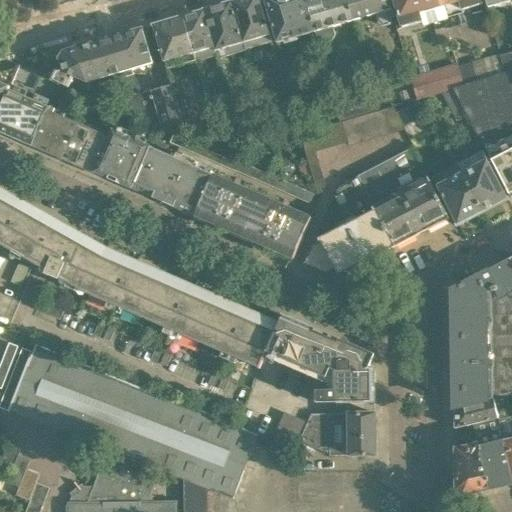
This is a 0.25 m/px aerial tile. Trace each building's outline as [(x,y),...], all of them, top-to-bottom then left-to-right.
[(260,0),(242,0),(234,3),(247,50),(272,43),(260,0)] [(264,0),(277,44),(315,33),(316,33),(306,0),(264,0)] [(333,27),(354,21),(347,0),(306,0),(316,33),(315,33),(317,41),(319,41),(325,44),(333,41),(336,35),(333,27)] [(392,19),(390,11),(392,10),(389,0),(347,0),(354,21),(376,15),(378,23),(382,28),(391,26),(392,19)] [(424,28),(446,21),(438,0),(394,0),(403,29),(423,23),(424,28)] [(464,14),(463,11),(483,5),(481,0),(438,0),(446,21),(449,20),(449,19),(464,14)] [(510,0),(486,0),(489,9),(511,3),(510,0)] [(247,51),(247,50),(234,3),(207,11),(221,60),(247,51)] [(218,60),(221,60),(207,11),(185,17),(198,62),(217,57),(218,60)] [(185,17),(154,26),(165,63),(166,62),(168,70),(184,66),(186,73),(200,69),(198,62),(185,17)] [(450,39),(446,24),(435,28),(438,42),(450,39)] [(152,65),(141,30),(101,42),(111,77),(121,112),(162,130),(151,92),(138,95),(131,71),(152,65)] [(111,77),(101,42),(65,53),(60,59),(63,71),(56,73),(53,80),(69,87),(74,77),(87,84),(111,77)] [(465,85),(452,89),(453,90),(453,91),(471,126),(480,143),(487,141),(489,147),(511,134),(511,52),(500,56),(505,73),(465,85)] [(500,54),(459,66),(465,85),(505,73),(500,56),(500,54)] [(465,85),(459,66),(458,66),(458,64),(430,72),(428,65),(418,68),(420,76),(415,77),(422,99),(453,90),(452,89),(465,85)] [(0,110),(8,91),(10,87),(11,87),(21,66),(0,71),(0,110)] [(12,93),(8,91),(0,110),(0,131),(32,147),(48,111),(49,109),(46,108),(48,101),(36,96),(33,102),(24,98),(27,92),(15,86),(12,93)] [(187,136),(173,86),(151,92),(162,130),(181,139),(187,136)] [(461,131),(471,126),(453,91),(443,96),(461,131)] [(86,106),(89,98),(81,95),(78,102),(86,106)] [(334,98),(341,123),(342,122),(353,119),(364,116),(375,113),(380,111),(376,98),(347,106),(344,95),(334,98)] [(97,101),(89,98),(86,106),(94,109),(97,101)] [(413,104),(397,112),(405,128),(421,119),(413,104)] [(394,107),(385,110),(392,133),(405,129),(394,107)] [(382,136),(392,133),(385,110),(380,111),(375,113),(382,136)] [(32,147),(64,160),(79,124),(48,111),(32,147)] [(375,113),(364,116),(371,140),(382,136),(375,113)] [(360,143),(371,140),(364,116),(353,119),(360,143)] [(360,143),(353,119),(342,122),(348,142),(349,146),(360,143)] [(342,122),(341,123),(331,126),(337,146),(348,142),(342,122)] [(109,137),(79,124),(64,160),(94,173),(94,172),(109,137)] [(337,146),(331,126),(320,129),(326,149),(337,146)] [(315,152),(326,149),(320,129),(300,134),(306,155),(315,152)] [(94,172),(135,190),(154,148),(113,130),(109,137),(94,172)] [(227,137),(231,151),(242,147),(239,134),(227,137)] [(218,165),(221,157),(173,136),(170,144),(218,165)] [(511,137),(486,150),(488,154),(511,198),(511,137)] [(181,159),(154,148),(135,190),(194,216),(213,176),(214,174),(194,165),(196,161),(183,155),(181,159)] [(359,176),(397,247),(450,219),(428,178),(412,149),(359,176)] [(464,173),(485,213),(509,200),(488,160),(483,151),(474,156),(478,165),(464,173)] [(238,164),(221,157),(218,165),(235,172),(238,164)] [(238,164),(235,172),(236,172),(310,204),(314,195),(240,163),(239,165),(238,164)] [(437,186),(458,227),(485,213),(464,173),(459,164),(433,178),(437,186)] [(194,216),(294,259),(312,219),(213,176),(194,216)] [(367,262),(397,247),(359,176),(339,187),(334,198),(348,225),(367,262)] [(323,179),(314,182),(318,193),(322,192),(325,184),(323,179)] [(0,249),(3,250),(1,253),(32,267),(33,265),(33,264),(39,268),(51,275),(58,278),(87,294),(260,369),(266,357),(267,353),(278,328),(277,328),(278,325),(104,250),(79,235),(26,205),(0,190),(0,249)] [(313,246),(305,264),(326,273),(335,269),(339,276),(367,262),(348,225),(320,239),(321,242),(313,246)] [(511,265),(510,262),(491,272),(490,272),(453,291),(455,409),(495,400),(495,399),(507,397),(511,395),(511,265)] [(18,268),(10,283),(20,287),(28,274),(18,268)] [(65,310),(41,300),(36,311),(60,321),(65,310)] [(278,328),(267,353),(273,356),(271,360),(330,385),(330,391),(316,392),(317,404),(349,403),(375,403),(375,369),(369,369),(374,356),(283,317),(278,328)] [(100,338),(105,327),(98,325),(94,335),(100,338)] [(110,342),(114,332),(108,329),(104,340),(110,342)] [(18,347),(9,343),(0,365),(0,389),(1,390),(18,347)] [(157,363),(162,352),(156,349),(151,360),(157,363)] [(31,356),(21,352),(0,409),(0,410),(7,413),(31,356)] [(167,367),(172,356),(165,354),(161,364),(167,367)] [(214,387),(219,377),(213,374),(208,385),(214,387)] [(224,392),(229,381),(223,378),(218,389),(224,392)] [(511,417),(507,397),(495,399),(495,400),(455,409),(455,429),(473,425),(498,419),(499,419),(511,417)] [(144,401),(127,443),(276,504),(280,494),(286,496),(281,508),(289,511),(306,511),(317,486),(299,486),(305,471),(308,472),(321,472),(321,437),(318,437),(318,435),(302,435),(296,451),(304,454),(303,456),(295,453),(293,456),(294,456),(292,461),(144,401)] [(408,511),(408,505),(375,505),(375,491),(367,491),(367,473),(375,473),(375,457),(367,457),(367,438),(375,438),(374,414),(318,414),(318,435),(318,437),(321,437),(321,472),(340,472),(340,506),(333,506),(332,511),(408,511)] [(487,490),(511,484),(503,441),(503,440),(498,419),(473,425),(478,443),(477,443),(487,490)] [(0,422),(0,436),(8,432),(7,430),(4,426),(2,424),(0,422)] [(0,436),(0,442),(8,445),(9,444),(10,439),(9,435),(8,432),(0,436)] [(511,484),(511,483),(511,440),(504,442),(503,440),(503,441),(511,484)] [(463,495),(487,490),(477,443),(456,448),(457,490),(463,495)] [(13,470),(18,457),(21,449),(9,444),(8,445),(0,466),(13,470)] [(18,457),(13,470),(8,484),(19,488),(27,470),(30,461),(18,457)] [(96,487),(84,486),(72,496),(72,503),(69,503),(67,508),(66,511),(176,511),(176,502),(152,502),(152,493),(157,480),(128,469),(128,467),(108,459),(97,487),(96,487)] [(27,470),(19,488),(16,496),(27,500),(27,511),(28,511),(37,484),(40,475),(27,470)] [(37,484),(28,511),(40,511),(50,489),(37,484)] [(202,495),(190,495),(190,503),(202,503),(202,495)] [(202,503),(190,503),(190,511),(202,511),(202,503)]
